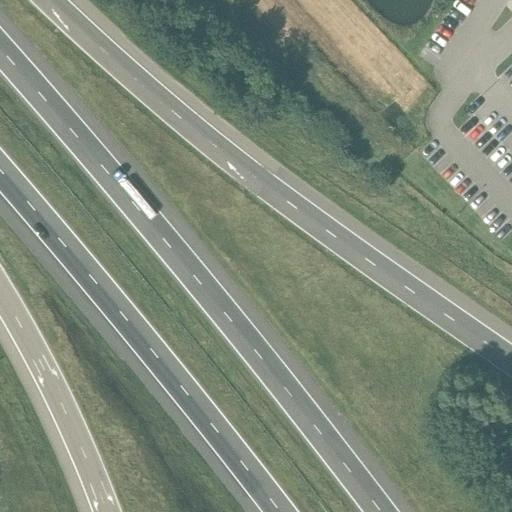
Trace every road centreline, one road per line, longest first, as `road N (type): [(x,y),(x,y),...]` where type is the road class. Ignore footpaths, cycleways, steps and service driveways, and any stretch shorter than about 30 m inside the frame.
road 1 (motorway): [(387,511),(314,413),(0,43)]
road 2 (motorway): [(511,354),(261,177),(56,0)]
road 3 (motorway): [(0,181),(266,511)]
road 4 (motorway): [(0,304),(98,511)]
